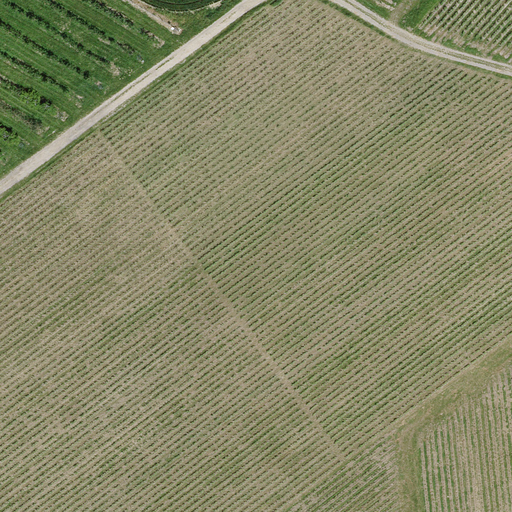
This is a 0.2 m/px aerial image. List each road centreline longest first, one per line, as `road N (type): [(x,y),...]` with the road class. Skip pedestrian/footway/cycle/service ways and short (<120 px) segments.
road 1 (track): [(260,0),(0,191)]
road 2 (track): [(511,71),(398,35),(345,0)]
